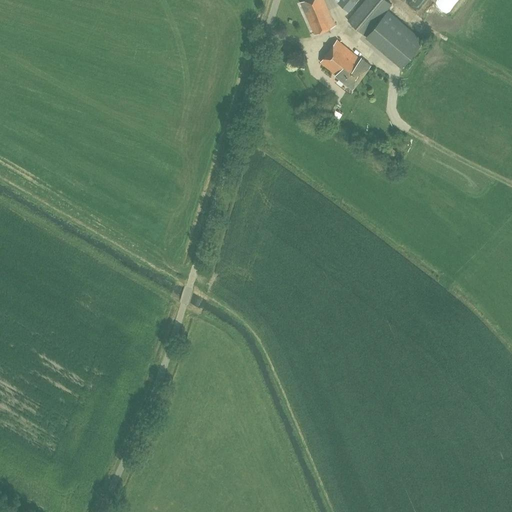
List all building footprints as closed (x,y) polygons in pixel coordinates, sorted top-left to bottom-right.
[(314,34),(335,25),(324,0),(306,0),(302,2),(314,34)] [(348,11),(357,0),(347,0),(342,6),(348,11)] [(392,4),(387,0),(365,0),(348,20),(366,35),(387,10),(392,4)] [(444,0),(444,1),(452,9),(461,0),(444,0)] [(395,17),(387,10),(366,35),(375,43),(395,17)] [(353,89),(372,65),(362,57),(361,58),(337,40),(320,62),(336,74),(335,75),(353,89)] [(335,111),(339,105),(334,101),(330,107),(335,111)] [(386,153),(393,157),(397,152),(390,147),(386,153)]
